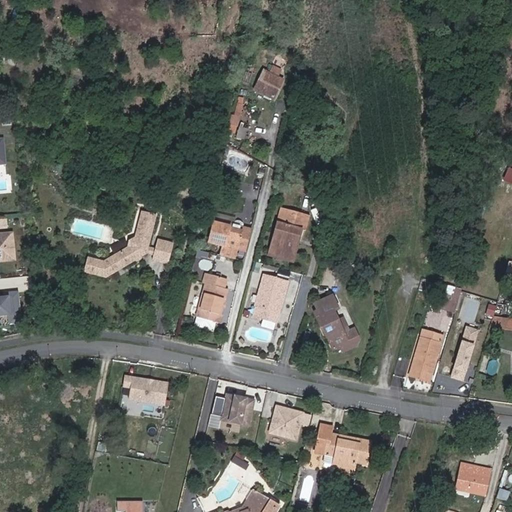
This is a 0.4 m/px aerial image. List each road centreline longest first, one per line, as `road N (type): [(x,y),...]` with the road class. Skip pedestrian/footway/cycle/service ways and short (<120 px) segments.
road 1 (residential): [(0,358),(114,348),(511,426)]
road 2 (unknown): [(227,356),(272,180)]
